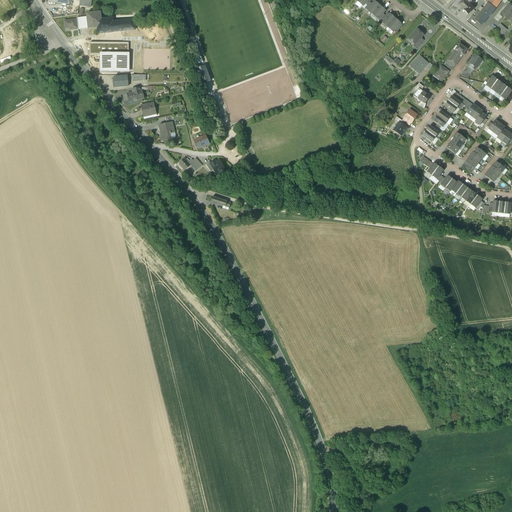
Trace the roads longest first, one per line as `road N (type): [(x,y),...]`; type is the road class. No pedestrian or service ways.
road 1 (tertiary): [(335,511),(315,431),(230,257),(197,203),(34,0)]
road 2 (track): [(301,447),(268,376),(80,165),(45,103)]
road 3 (track): [(293,200),(223,152),(160,0)]
road 4 (track): [(191,196),(206,191),(276,210),(418,230)]
road 5 (residential): [(451,78),(416,142),(479,189),(511,196)]
road 6 (track): [(457,433),(413,437),(389,488),(370,499)]
